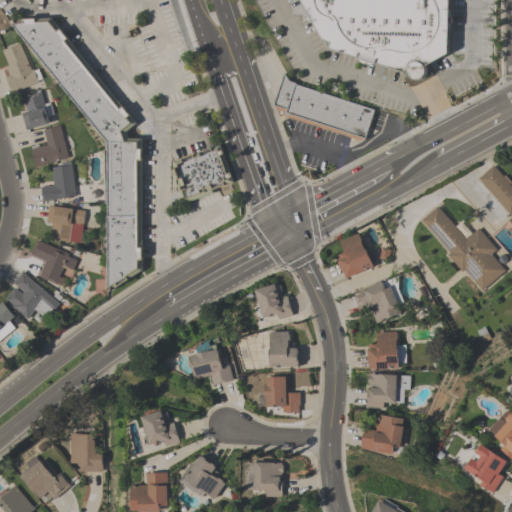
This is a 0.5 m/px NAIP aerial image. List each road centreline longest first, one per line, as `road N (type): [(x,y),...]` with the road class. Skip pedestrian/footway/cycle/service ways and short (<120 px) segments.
road 1 (primary): [(282,218),(151,292),(0,405)]
road 2 (primary): [(0,435),(197,295)]
road 3 (secondary): [(282,218),(285,188),(225,0)]
road 4 (residential): [(316,294),(329,339),(336,511)]
road 5 (primary): [(292,241),(440,164)]
road 6 (secondary): [(221,93),(259,199),(282,218)]
